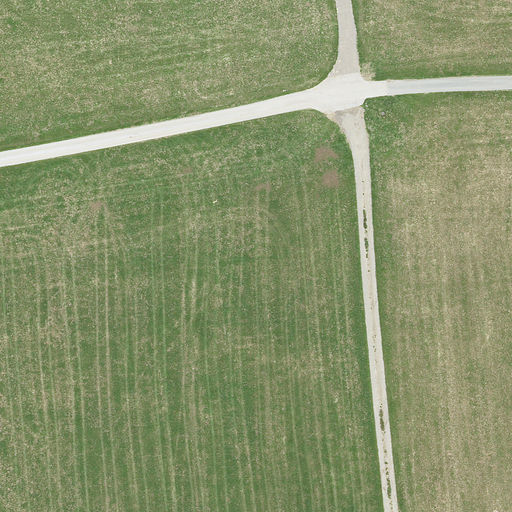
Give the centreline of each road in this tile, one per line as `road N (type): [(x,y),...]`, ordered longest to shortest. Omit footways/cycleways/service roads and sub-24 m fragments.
road 1 (unclassified): [(511,92),(349,92),(0,146)]
road 2 (track): [(334,0),(390,511)]
